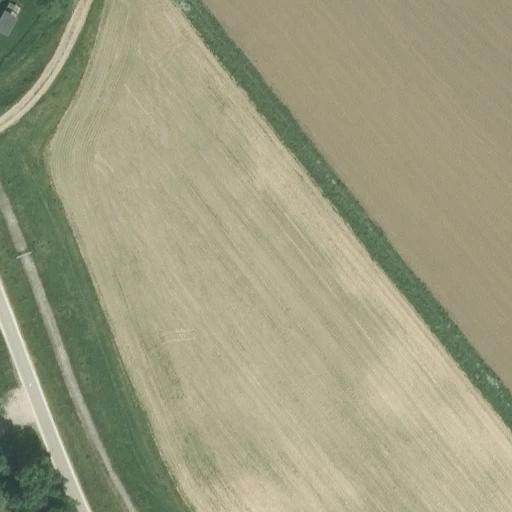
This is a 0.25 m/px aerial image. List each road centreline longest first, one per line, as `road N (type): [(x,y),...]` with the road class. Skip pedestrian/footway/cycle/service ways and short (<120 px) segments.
road 1 (track): [(0,212),(39,319),(135,511)]
road 2 (unclassified): [(76,511),(0,344)]
road 3 (track): [(0,118),(41,74),(71,0)]
